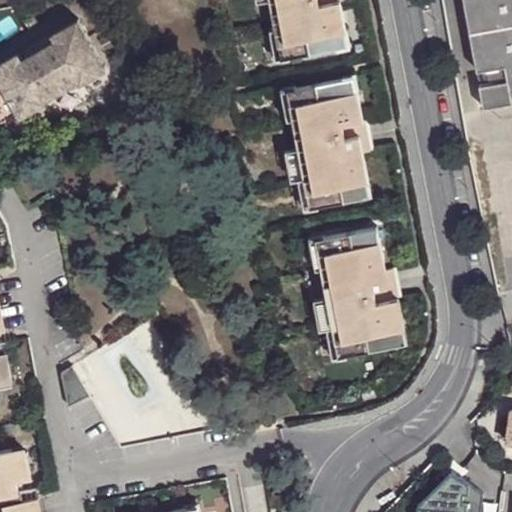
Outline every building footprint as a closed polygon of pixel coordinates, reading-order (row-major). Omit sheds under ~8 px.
[(339,47),(340,46),(337,33),(346,32),(346,31),(340,2),(331,4),(330,0),(271,0),(277,29),(284,27),(290,56),(291,56),(339,47)] [(511,0),(467,0),(487,106),(511,102),(511,0)] [(0,76),(21,115),(22,116),(46,101),(46,99),(79,80),(81,82),(82,81),(86,80),(90,77),(98,73),(102,71),(107,68),(79,19),(54,33),(58,40),(23,59),(19,53),(0,63),(0,76)] [(277,29),(271,30),(277,61),(291,59),(291,56),(290,56),(284,27),(277,29)] [(346,32),(337,33),(340,46),(339,47),(339,49),(351,47),(348,30),(346,31),(346,32)] [(346,78),(349,92),(358,90),(358,91),(360,91),(357,73),(344,75),(345,78),(346,78)] [(0,128),(21,115),(0,76),(0,128)] [(297,87),(296,88),(302,118),(296,119),(302,147),(307,177),(313,176),(319,205),(320,205),(373,194),(360,132),(357,132),(355,122),(364,120),(358,91),(358,90),(349,92),(346,78),(345,78),(297,87)] [(296,85),(283,87),(289,121),(296,119),(302,118),(296,88),(297,87),(296,85)] [(302,147),(289,150),(295,180),(301,179),(307,177),(302,147)] [(307,177),(301,179),(307,210),(321,207),(320,205),(319,205),(313,176),(307,177)] [(326,236),(331,265),(324,266),(330,296),(336,324),(342,323),(347,352),(348,352),(410,342),(400,297),(390,299),(388,289),(391,288),(379,226),(326,236)] [(326,236),(326,233),(312,236),(318,268),(324,266),(331,265),(326,236)] [(330,296),(317,298),(323,327),(329,326),(336,324),(330,296)] [(336,324),(329,326),(335,357),(349,355),(348,352),(347,352),(342,323),(336,324)] [(0,378),(11,376),(8,355),(0,356),(0,378)] [(78,368),(65,376),(72,408),(94,395),(78,368)] [(0,494),(5,493),(13,492),(13,487),(18,486),(17,476),(31,473),(26,450),(12,453),(11,447),(0,448),(0,494)] [(481,511),(485,492),(454,468),(419,500),(417,511),(481,511)] [(13,492),(5,493),(7,503),(25,500),(23,490),(22,490),(21,489),(20,489),(19,488),(18,487),(18,486),(13,487),(13,492)] [(7,503),(6,503),(7,511),(42,511),(40,497),(25,500),(7,503)] [(202,511),(201,503),(189,505),(189,508),(190,507),(191,511),(202,511)]
